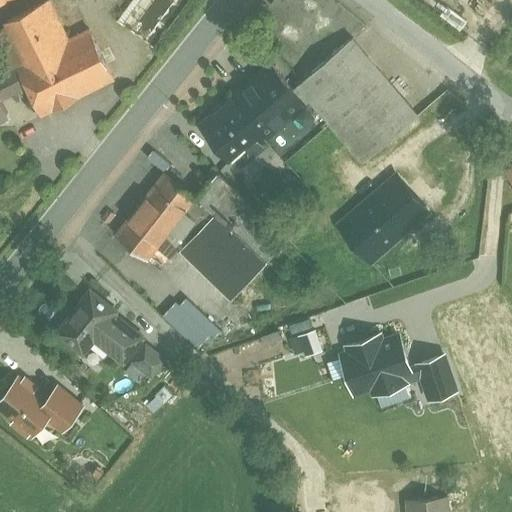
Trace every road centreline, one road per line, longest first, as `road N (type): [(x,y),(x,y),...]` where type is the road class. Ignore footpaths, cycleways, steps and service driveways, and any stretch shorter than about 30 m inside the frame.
road 1 (tertiary): [(0,290),(236,0)]
road 2 (tertiary): [(511,108),(369,0)]
